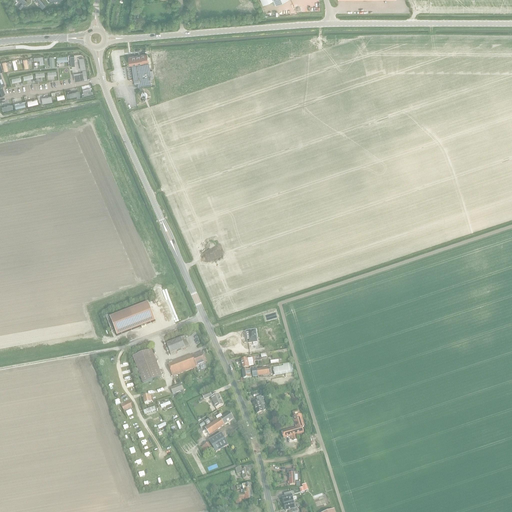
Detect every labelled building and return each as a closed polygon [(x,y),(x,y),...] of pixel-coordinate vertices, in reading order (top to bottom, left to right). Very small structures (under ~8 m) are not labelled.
[(144,55),(128,57),(129,64),(135,63),(148,62),(147,58),(145,58),(144,55)] [(148,62),(135,63),(136,65),(135,65),(138,79),(136,80),(137,83),(138,83),(139,86),(151,84),(150,75),(150,70),(149,63),(148,64),(148,62)] [(74,81),(87,79),(85,70),(82,70),(82,73),(73,75),(74,81)] [(109,317),(117,336),(155,321),(148,302),(109,317)] [(256,329),(246,331),(248,343),(249,344),(250,349),(249,349),(249,350),(250,350),(250,353),(250,354),(258,353),(257,348),(253,348),(252,343),(253,343),(254,345),(257,344),(257,342),(256,329)] [(185,335),(166,343),(170,352),(188,345),(185,335)] [(133,356),(143,383),(162,376),(152,349),(133,356)] [(197,366),(207,363),(203,353),(193,357),(192,356),(168,365),(173,376),(197,367),(197,366)] [(242,360),(243,368),(251,367),(249,359),(242,360)] [(275,368),(276,374),(290,371),(288,363),(283,364),(284,367),(275,368)] [(269,368),(257,370),(257,367),(251,368),(251,369),(242,370),(244,379),(252,378),(251,372),(253,372),(253,377),(270,375),(269,368)] [(171,388),(173,394),(184,390),(181,384),(171,388)] [(211,398),(216,408),(223,405),(219,394),(211,398)] [(151,395),(149,396),(149,395),(143,397),(144,403),(151,402),(150,401),(152,401),(151,395)] [(264,398),(265,397),(264,395),(263,396),(257,398),(258,402),(253,403),(257,414),(262,412),(266,410),(264,404),(265,404),(264,400),(264,399),(264,398)] [(121,405),(123,411),(133,406),(130,401),(121,405)] [(209,435),(234,419),(230,413),(223,417),(221,414),(217,417),(219,420),(205,429),(209,435)] [(294,440),(297,439),(296,435),(304,433),(303,427),(304,427),(301,415),(293,417),(296,427),(282,431),(284,438),(293,436),(294,440)] [(212,447),(216,453),(228,446),(221,433),(209,441),(209,442),(201,447),(204,452),(212,447)] [(248,469),(243,470),(242,466),(235,468),(236,475),(242,473),(243,479),(250,478),(248,469)] [(289,485),(295,485),(294,470),(287,470),(287,473),(288,473),(289,485)] [(252,489),(244,490),(241,490),(241,492),(244,493),(244,491),(245,491),(245,494),(235,493),(235,496),(232,496),(232,501),(231,501),(231,504),(236,503),(242,503),(242,499),(245,499),(245,500),(253,500),(252,489)] [(284,504),(293,502),(292,495),(293,495),(292,492),(284,494),(285,497),(282,498),(282,497),(282,498),(284,504)] [(293,502),(284,504),(286,511),(288,511),(295,511),(297,511),(296,508),(295,508),(293,502)]
